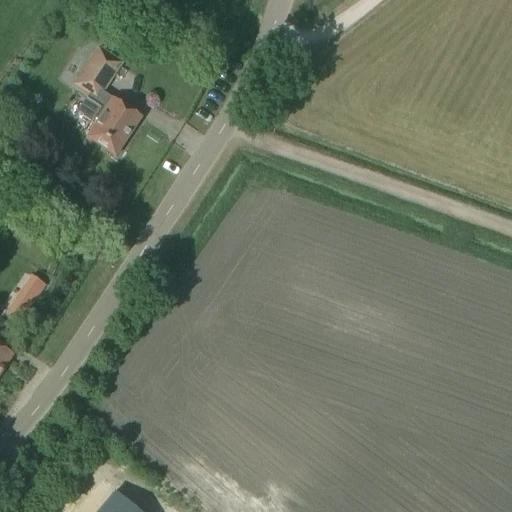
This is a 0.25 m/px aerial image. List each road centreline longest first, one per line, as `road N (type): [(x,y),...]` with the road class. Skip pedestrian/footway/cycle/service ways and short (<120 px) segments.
road 1 (unclassified): [(0,439),(71,364),(257,79),(279,0)]
road 2 (track): [(233,113),(511,238)]
